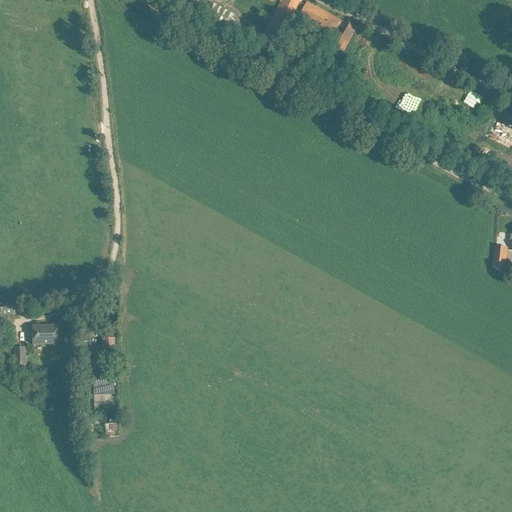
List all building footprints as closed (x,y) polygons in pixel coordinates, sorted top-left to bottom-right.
[(172,0),(193,11),(199,0),(172,0)] [(302,0),(270,0),(273,1),(273,0),(278,0),(282,2),(256,50),(270,57),(293,16),(298,19),(299,17),(334,36),(310,79),(324,87),(357,27),(342,19),(341,21),(307,3),(305,5),(301,3),(302,0)] [(201,20),(224,33),(234,15),(211,3),(204,17),(203,16),(201,20)] [(231,21),(225,33),(246,44),(253,33),(231,21)] [(506,249),(495,248),(493,267),(504,274),(506,249)] [(0,316),(1,319),(25,313),(22,303),(0,308),(0,316)] [(33,345),(58,344),(58,326),(33,327),(33,345)] [(103,378),(103,367),(110,367),(110,350),(115,350),(115,349),(114,339),(103,339),(104,349),(98,349),(98,352),(93,352),(94,395),(115,394),(114,379),(114,371),(109,371),(109,378),(103,378)] [(15,348),(15,366),(26,366),(26,348),(15,348)] [(119,437),(118,423),(105,424),(106,438),(119,437)]
